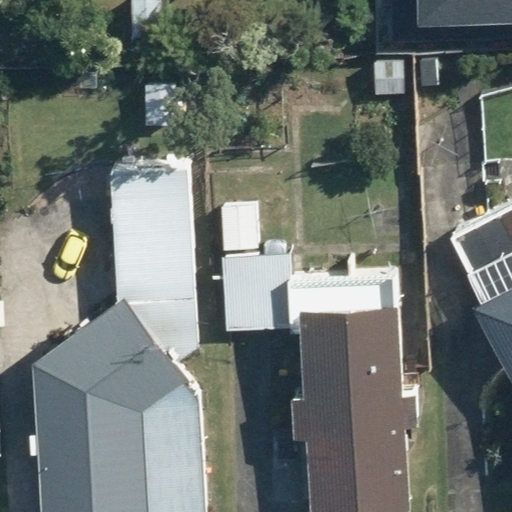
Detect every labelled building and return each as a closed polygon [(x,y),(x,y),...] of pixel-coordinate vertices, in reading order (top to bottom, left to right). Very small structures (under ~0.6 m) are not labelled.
[(160,0),(123,0),(123,53),(161,54),(160,0)] [(511,0),(398,0),(397,40),(511,42),(511,0)] [(203,511),(203,390),(173,353),(199,351),(188,161),(108,165),(115,295),(35,359),(35,511),(203,511)] [(254,203),(218,203),(219,327),(298,326),(299,394),(288,395),(289,441),(272,441),(273,506),(304,506),(304,510),(405,509),(405,425),(417,425),(416,386),(399,386),(398,271),(291,272),(291,251),(255,251),(254,203)] [(511,206),(452,237),(480,291),(459,301),(511,405),(511,206)]
